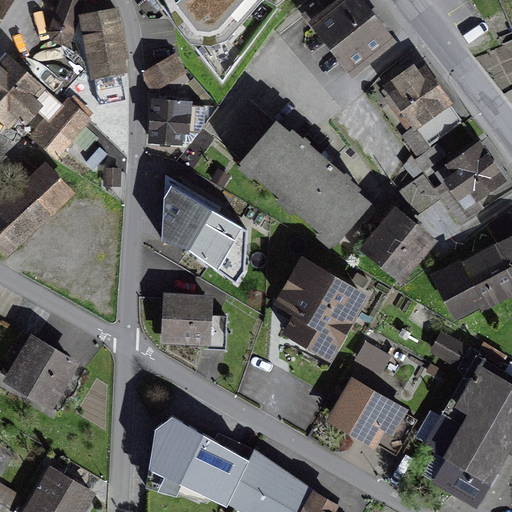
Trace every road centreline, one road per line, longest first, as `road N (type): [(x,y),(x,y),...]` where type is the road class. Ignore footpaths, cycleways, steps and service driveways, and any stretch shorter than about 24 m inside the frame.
road 1 (residential): [(122,0),(134,32),(140,101),(125,345)]
road 2 (residential): [(125,345),(417,511)]
road 3 (unclassified): [(404,0),(511,137)]
road 4 (residential): [(125,345),(119,511)]
road 5 (residential): [(0,271),(125,345)]
